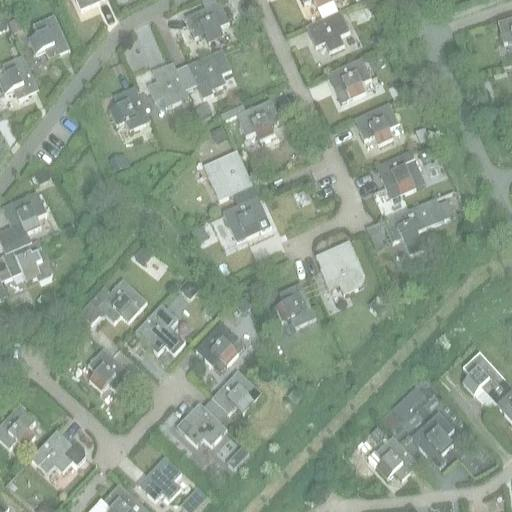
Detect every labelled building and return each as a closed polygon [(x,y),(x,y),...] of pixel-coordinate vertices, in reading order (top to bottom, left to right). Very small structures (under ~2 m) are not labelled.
[(74,0),(81,15),(90,11),(110,2),(108,0),(74,0)] [(204,13),(185,22),(194,43),(203,39),(208,48),(222,42),(218,32),(229,27),(219,6),(217,7),(213,0),(212,0),(201,5),(204,13)] [(299,0),(303,8),(313,3),(318,13),(333,6),(329,0),(299,0)] [(305,32),(315,52),(324,48),(329,57),(343,50),(339,41),(349,37),(339,16),(305,32)] [(30,44),(36,58),(44,54),(49,64),(69,54),(54,20),(33,30),(38,40),(30,44)] [(511,21),(497,26),(503,48),(511,45),(511,21)] [(17,22),(8,26),(13,37),(22,33),(17,22)] [(376,43),(380,52),(388,48),(384,39),(376,43)] [(187,71),(176,76),(185,95),(196,90),(202,103),(213,98),(211,95),(226,89),(222,79),(231,75),(221,55),(187,71)] [(6,79),(0,81),(0,89),(4,98),(13,94),(18,104),(38,95),(23,61),(2,70),(6,79)] [(326,79),(340,108),(365,97),(361,88),(370,84),(361,63),(326,79)] [(156,87),(148,90),(155,106),(163,102),(167,112),(188,103),(185,95),(176,76),(172,68),(152,77),(156,87)] [(394,89),(400,101),(411,95),(406,84),(394,89)] [(118,110),(109,114),(115,130),(124,125),(129,136),(150,127),(134,92),(114,101),(118,110)] [(235,121),(245,141),(255,137),(259,146),(273,140),(269,130),(279,126),(270,105),(245,116),(235,121)] [(196,113),(201,122),(213,116),(208,108),(196,113)] [(355,124),(364,144),(373,140),(378,149),(392,142),(389,133),(398,129),(389,108),(355,124)] [(242,110),(220,120),(222,126),(235,121),(245,116),(242,110)] [(504,111),(490,115),(495,130),(508,126),(504,111)] [(211,136),(218,147),(229,141),(222,130),(211,136)] [(425,131),(415,136),(420,147),(430,142),(425,131)] [(433,149),(418,156),(421,165),(437,158),(433,149)] [(203,172),(219,206),(252,191),(237,156),(203,172)] [(410,157),(376,172),(385,192),(389,201),(399,196),(414,190),(423,186),(419,177),(410,157)] [(124,158),(108,164),(113,178),(130,172),(124,158)] [(33,177),(39,190),(51,184),(46,172),(33,177)] [(0,243),(7,259),(32,248),(27,237),(42,231),(37,221),(47,217),(39,197),(3,212),(11,232),(0,236),(0,243)] [(257,202),(222,217),(231,237),(236,247),(244,243),(260,236),(270,231),(266,222),(257,202)] [(416,236),(453,219),(446,204),(437,208),(435,202),(382,226),(391,247),(401,243),(409,260),(424,253),(416,236)] [(190,235),(199,247),(205,242),(197,230),(190,235)] [(320,272),(318,273),(328,294),(338,290),(342,299),(359,292),(362,289),(363,286),(363,282),(361,279),(363,278),(354,259),(348,244),(314,260),(320,272)] [(2,261),(11,281),(22,276),(26,285),(36,281),(39,286),(50,280),(51,277),(38,246),(2,261)] [(136,260),(144,266),(150,259),(142,252),(136,260)] [(181,294),(189,303),(199,293),(190,284),(181,294)] [(105,292),(80,318),(92,329),(103,318),(114,328),(122,320),(129,327),(148,307),(124,285),(112,298),(105,292)] [(250,287),(248,291),(248,295),(251,298),(254,299),(258,297),(260,294),(260,290),(257,287),(254,286),(250,287)] [(283,306),(274,310),(279,321),(281,326),(291,321),(295,331),(315,323),(314,321),(299,288),(279,297),(283,306)] [(377,301),(368,310),(377,319),(386,310),(377,301)] [(234,310),(243,319),(251,310),(243,302),(234,310)] [(38,322),(31,308),(16,315),(23,329),(38,322)] [(150,321),(136,336),(152,351),(158,357),(164,350),(174,359),(185,346),(176,338),(170,332),(176,326),(171,321),(160,310),(150,321)] [(92,329),(80,318),(79,317),(71,326),(84,338),(92,329)] [(221,329),(197,355),(213,370),(219,375),(226,368),(237,356),(243,350),(237,345),(221,329)] [(78,349),(85,354),(91,347),(84,342),(78,349)] [(89,384),(100,394),(107,387),(115,395),(131,380),(104,354),(89,369),(97,376),(89,384)] [(490,401),(499,410),(511,396),(511,393),(480,358),(464,372),(472,382),(464,388),(475,400),(483,394),(490,401)] [(238,377),(214,403),(229,417),(236,410),(242,416),(254,404),(260,398),(254,392),(238,377)] [(294,393),(287,400),(295,408),(302,400),(294,393)] [(511,396),(498,410),(505,417),(504,418),(511,426),(511,424),(511,396)] [(399,405),(391,412),(400,422),(408,414),(399,405)] [(185,424),(177,431),(185,439),(196,449),(203,441),(211,449),(226,434),(199,409),(185,424)] [(29,433),(35,426),(19,411),(0,431),(0,441),(11,452),(18,444),(24,450),(35,438),(29,433)] [(451,448),(444,441),(452,433),(438,417),(411,442),(410,443),(437,472),(445,465),(439,459),(451,448)] [(377,432),(370,438),(376,445),(383,439),(377,432)] [(33,463),(47,477),(54,470),(61,475),(71,464),(76,468),(85,459),(83,450),(75,443),(71,447),(58,435),(33,463)] [(410,476),(409,475),(416,469),(392,442),(377,456),(384,464),(377,471),(387,482),(395,475),(402,483),(410,476)] [(242,451),(235,460),(241,466),(249,458),(242,451)] [(139,491),(154,505),(162,496),(169,504),(180,492),(172,485),(179,478),(163,464),(139,491)] [(141,511),(119,491),(104,506),(111,511),(141,511)] [(198,493),(190,502),(198,510),(207,501),(198,493)]
